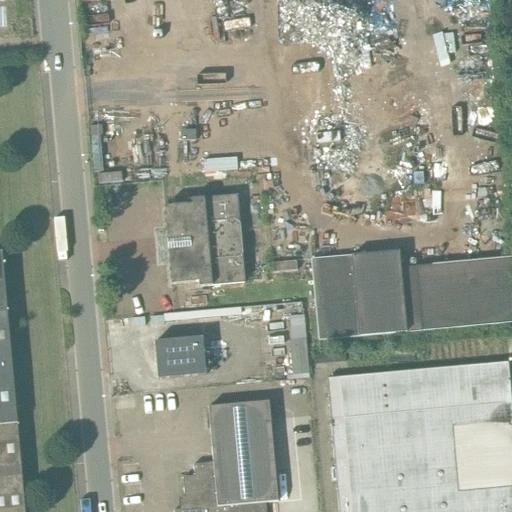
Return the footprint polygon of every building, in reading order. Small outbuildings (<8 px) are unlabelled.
[(164,207),(171,285),(198,283),(199,288),(245,283),(237,196),(191,200),(191,205),(164,207)] [(0,511),(21,511),(1,253),(0,252),(0,511)] [(311,260),(318,341),(406,333),(399,252),(311,260)] [(304,315),(302,303),(261,306),(261,319),(289,317),(304,315)] [(304,315),(289,317),(292,340),(306,338),(304,315)] [(202,339),(154,343),(158,380),(205,376),(202,339)] [(306,340),(289,341),(292,375),(309,374),(306,340)] [(338,511),(511,511),(511,407),(508,363),(327,379),(338,511)] [(265,511),(265,504),(278,503),(269,403),(208,408),(213,463),(193,465),(194,477),(183,478),(185,510),(174,511),(173,511),(265,511)]
